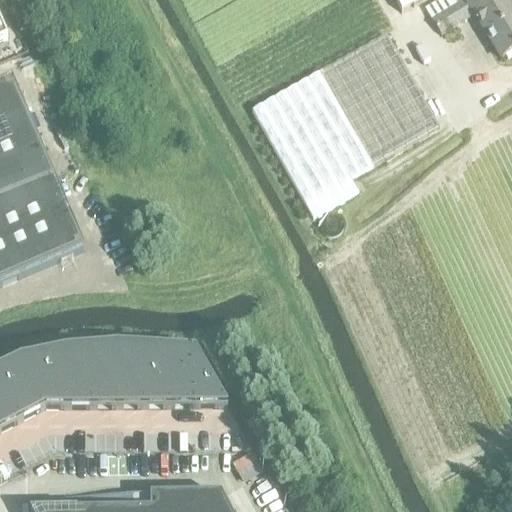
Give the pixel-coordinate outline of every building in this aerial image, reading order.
[(391,0),(400,14),(423,0),(391,0)] [(475,16),(465,0),(464,0),(441,0),(425,10),(441,37),(475,16)] [(465,0),(475,16),(501,60),(511,53),(511,16),(502,0),(465,0)] [(0,204),(53,182),(11,83),(0,87),(0,44),(7,41),(0,25),(0,204)] [(53,182),(0,204),(0,289),(84,253),(53,182)] [(9,363),(0,367),(0,430),(44,409),(69,409),(95,409),(121,409),(146,410),(172,410),(175,410),(197,410),(201,410),(227,410),(193,354),(171,354),(145,354),(118,354),(92,352),(91,352),(67,352),(42,354),(18,358),(9,363)] [(226,511),(220,499),(26,502),(26,511),(226,511)]
